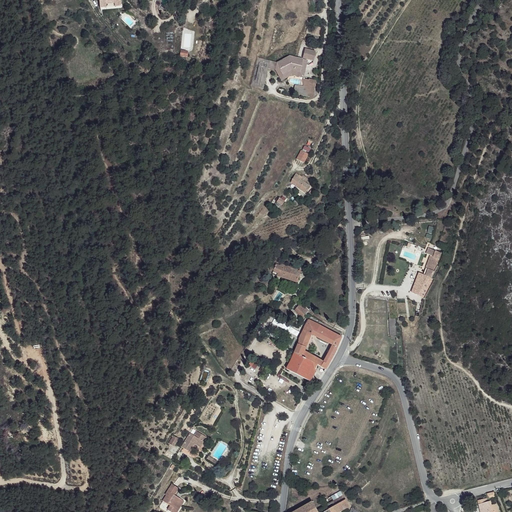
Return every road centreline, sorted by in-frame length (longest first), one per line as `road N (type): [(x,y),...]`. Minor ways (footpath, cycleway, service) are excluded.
road 1 (tertiary): [(338,356),(352,320),(340,0)]
road 2 (track): [(486,0),(457,53),(469,128),(451,202),(436,212),(351,225)]
road 3 (residential): [(452,501),(434,500),(425,485),(399,382),(338,356)]
road 4 (tertiary): [(280,511),(297,419),(338,356)]
road 5 (unknown): [(344,342),(360,338),(371,288),(403,290),(419,265)]
